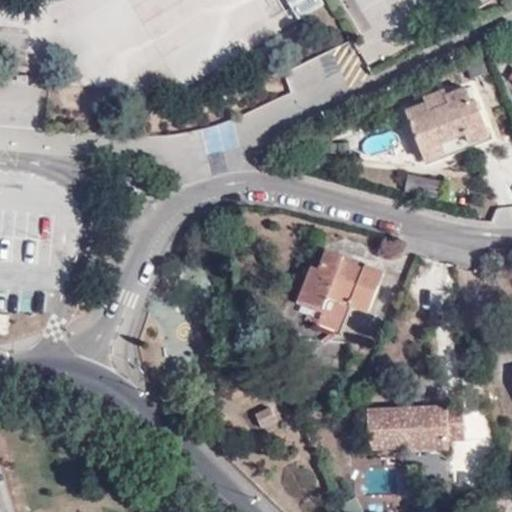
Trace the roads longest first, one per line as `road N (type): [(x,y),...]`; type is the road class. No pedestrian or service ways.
road 1 (residential): [(511,234),(256,182),(224,184),(190,198),(159,229),(83,373)]
road 2 (secondary): [(83,373),(238,511)]
